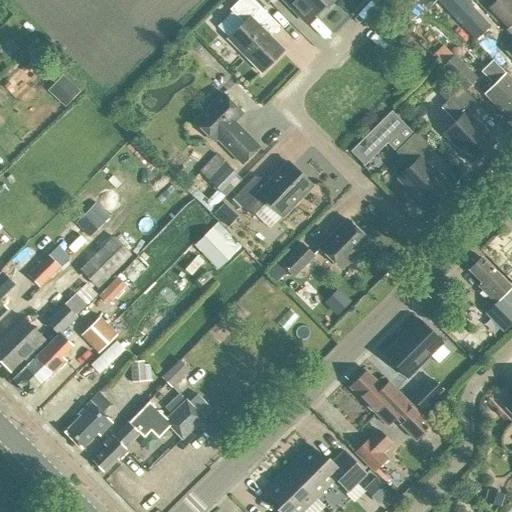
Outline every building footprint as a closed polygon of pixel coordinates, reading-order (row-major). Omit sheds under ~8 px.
[(257,25),(266,15),(250,0),(239,0),(229,11),(242,24),(226,40),(260,74),(283,51),(257,25)] [(266,0),(269,3),(271,0),(282,0),(305,23),(323,6),(325,9),(334,0),(266,0)] [(505,32),(511,39),(511,6),(506,0),(497,0),(487,10),(507,30),(505,32)] [(490,26),(474,9),(458,24),(475,41),(490,26)] [(188,58),(200,52),(193,38),(181,44),(188,58)] [(465,92),(477,80),(453,57),(441,69),(465,92)] [(511,82),(492,62),(480,73),(493,86),(483,95),(498,111),(502,112),(511,121),(511,82)] [(476,125),(469,118),(479,107),(460,88),(453,81),(439,95),(446,102),(440,108),(454,123),(442,135),(472,166),(494,144),(484,133),(485,132),(477,124),(476,125)] [(242,115),(221,94),(193,123),(213,143),(216,140),(241,165),(258,148),(234,123),(242,115)] [(403,125),(390,112),(348,154),(360,167),(403,125)] [(426,211),(449,188),(439,178),(440,177),(432,168),(430,170),(423,162),(434,152),(415,133),(394,153),(409,168),(396,180),(426,211)] [(242,179),(216,155),(199,172),(225,197),(242,179)] [(297,198),(310,185),(289,165),(276,178),(274,176),(270,180),(263,187),(254,178),(233,199),(251,217),(265,203),(281,218),(298,200),(297,198)] [(339,270),(367,241),(346,221),(319,249),(339,270)] [(235,253),(242,247),(218,223),(212,229),(194,247),(217,271),(235,253)] [(75,249),(83,241),(73,231),(65,238),(75,249)] [(113,237),(79,270),(97,289),(131,256),(113,237)] [(77,250),(75,249),(65,238),(57,247),(68,259),(77,250)] [(292,277),(313,257),(301,245),(280,266),(292,277)] [(68,259),(57,247),(47,257),(27,276),(39,289),(69,259),(68,259)] [(468,272),(480,284),(476,288),(493,305),(485,314),(503,333),(511,323),(511,309),(504,302),(511,294),(511,291),(481,260),(468,272)] [(0,298),(13,287),(2,274),(0,275),(0,316),(6,310),(0,303),(0,298)] [(117,278),(99,297),(107,306),(126,287),(117,278)] [(351,294),(345,288),(340,293),(347,299),(351,294)] [(86,305),(75,294),(62,306),(45,323),(58,336),(67,327),(75,319),(74,318),(86,305)] [(98,354),(117,335),(108,326),(100,317),(80,336),(89,344),(98,354)] [(46,343),(22,318),(0,340),(0,362),(10,373),(22,360),(26,363),(46,343)] [(430,356),(442,344),(418,320),(383,355),(407,379),(430,356)] [(74,346),(61,333),(13,381),(25,393),(31,394),(42,382),(44,384),(65,364),(60,359),(74,346)] [(171,388),(188,370),(178,361),(161,379),(171,388)] [(131,384),(145,382),(143,362),(129,363),(131,384)] [(388,383),(382,389),(365,373),(362,375),(359,376),(356,379),(355,382),(349,389),(365,405),(366,409),(369,412),(373,413),(386,427),(394,420),(415,442),(431,427),(388,383)] [(419,413),(439,393),(429,383),(409,402),(419,413)] [(77,415),(79,418),(64,433),(81,450),(96,435),(99,438),(112,425),(101,414),(115,400),(104,389),(90,403),(90,402),(77,415)] [(203,419),(212,410),(197,395),(188,403),(203,419)] [(169,427),(182,440),(203,419),(188,403),(186,401),(166,420),(164,422),(169,427)] [(102,445),(105,448),(92,461),(103,471),(115,459),(118,462),(127,453),(124,450),(139,434),(143,437),(150,431),(157,439),(169,427),(164,422),(166,420),(149,402),(126,424),(112,437),(111,436),(102,445)] [(364,444),(355,453),(370,468),(379,459),(374,453),(388,439),(379,430),(364,445),(364,444)] [(346,493),(365,474),(343,452),(332,463),(327,458),(324,461),(310,447),(299,459),(298,457),(286,469),(315,499),(334,480),(346,493)] [(301,511),(315,499),(286,469),(274,481),(275,482),(264,493),(278,507),(275,510),(276,511),(301,511)] [(378,505),(389,493),(374,478),(362,490),(378,505)] [(487,490),(483,502),(500,508),(504,495),(487,490)]
